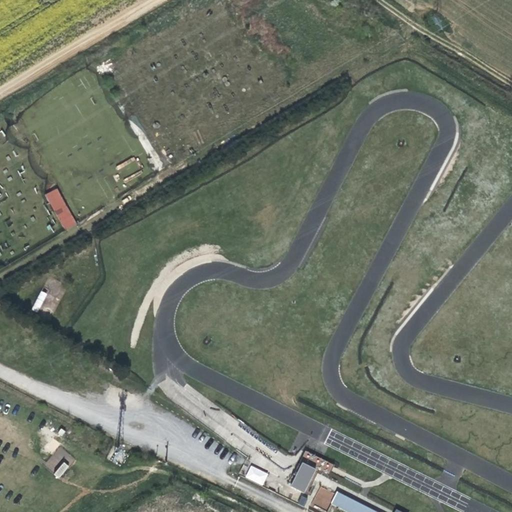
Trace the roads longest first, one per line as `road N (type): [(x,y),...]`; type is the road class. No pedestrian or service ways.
road 1 (track): [(0,93),(156,0)]
road 2 (track): [(511,80),(390,0)]
